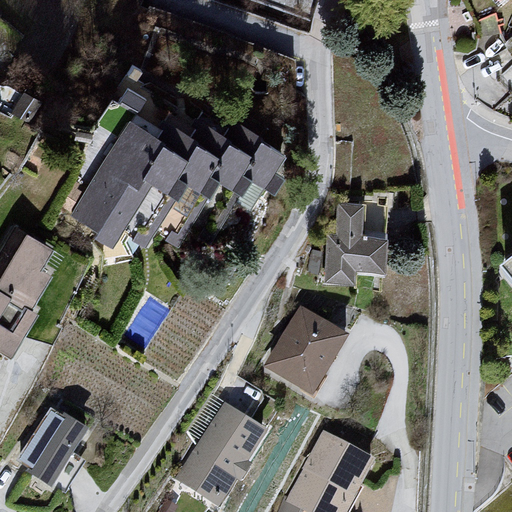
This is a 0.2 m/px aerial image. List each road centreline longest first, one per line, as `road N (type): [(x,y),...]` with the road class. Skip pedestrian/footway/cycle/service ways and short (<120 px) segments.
road 1 (residential): [(333,0),(315,50),(319,171),(309,203),(106,511)]
road 2 (residential): [(446,511),(455,316),(422,0)]
